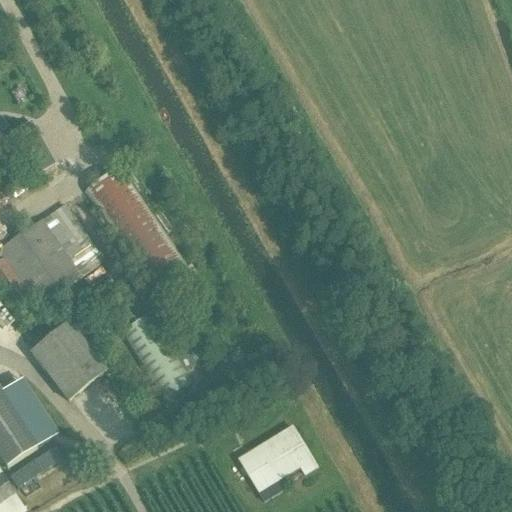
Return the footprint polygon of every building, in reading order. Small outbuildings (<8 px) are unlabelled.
[(153,296),(190,269),(120,170),(84,195),(153,296)] [(82,279),(105,263),(66,207),(0,251),(0,258),(2,263),(0,264),(0,293),(8,306),(25,295),(37,313),(83,280),(82,279)] [(197,383),(156,314),(123,335),(164,403),(197,383)] [(109,375),(108,375),(69,325),(30,356),(69,406),(109,375)] [(38,452),(0,393),(0,460),(7,472),(38,452)] [(237,461),(256,492),(258,495),(299,470),(304,478),(318,470),(292,427),(237,461)] [(15,497),(0,472),(0,506),(14,497),(15,497)] [(0,511),(24,511),(14,497),(0,506),(0,511)]
